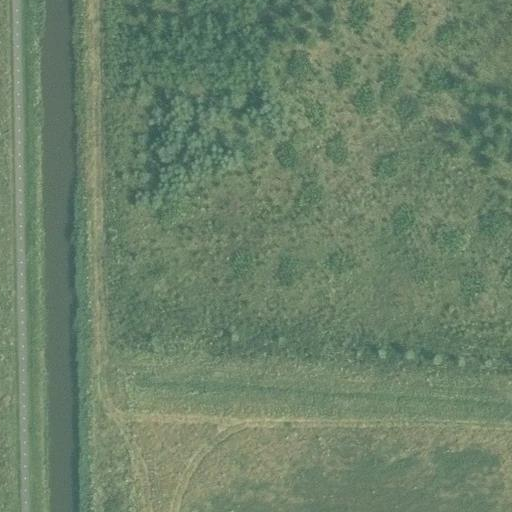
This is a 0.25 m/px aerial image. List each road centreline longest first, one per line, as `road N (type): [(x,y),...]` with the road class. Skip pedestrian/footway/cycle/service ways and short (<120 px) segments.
road 1 (track): [(511,391),(118,365),(109,0)]
road 2 (track): [(5,511),(0,104)]
road 3 (track): [(118,365),(119,511)]
